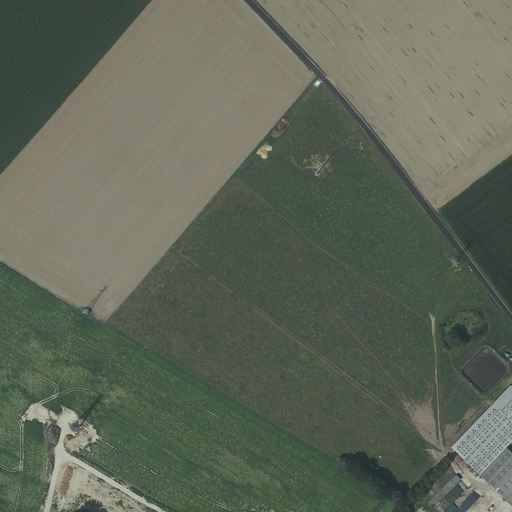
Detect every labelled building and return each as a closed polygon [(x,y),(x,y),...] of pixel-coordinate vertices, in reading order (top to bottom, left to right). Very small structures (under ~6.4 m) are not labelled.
[(511,382),(451,440),(478,469),(506,444),(505,443),(511,436),(511,382)] [(492,484),(511,465),(511,450),(510,448),(506,444),(478,469),(492,484)] [(511,465),(492,484),(511,505),(511,504),(511,465)] [(455,474),(428,502),(433,507),(460,479),(455,474)] [(476,492),(468,483),(453,495),(460,505),(476,492)]
